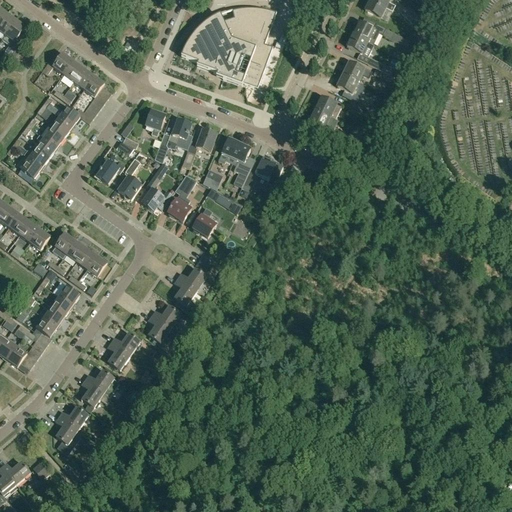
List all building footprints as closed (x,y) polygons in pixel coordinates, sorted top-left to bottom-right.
[(392,13),(395,7),(388,4),(389,3),(382,0),(371,0),(365,12),(381,20),(386,10),(392,13)] [(406,9),(401,14),(413,26),(418,21),(406,9)] [(184,54),(181,59),(198,65),(197,68),(217,76),(216,79),(223,81),(238,87),(241,88),(242,86),(258,91),(273,50),(265,47),(276,15),(269,13),(262,12),(255,11),(247,11),(240,12),(232,13),(235,20),(223,24),(220,17),(215,20),(210,23),(205,26),(201,30),(197,34),(193,39),(189,44),(186,49),(184,54)] [(0,32),(6,37),(17,21),(8,15),(0,25),(0,32)] [(26,28),(17,21),(6,37),(2,41),(13,49),(17,44),(16,43),(26,28)] [(359,24),(353,36),(368,44),(374,47),(380,34),(359,24)] [(399,37),(386,31),(383,37),(396,43),(399,37)] [(353,36),(347,48),(362,56),(365,50),(371,53),(374,47),(368,44),(353,36)] [(0,67),(3,70),(12,58),(6,54),(0,61),(0,67)] [(57,64),(54,69),(64,77),(74,63),(64,55),(57,64)] [(47,77),(54,69),(57,64),(53,60),(43,74),(47,77)] [(384,67),(372,61),(369,67),(377,71),(381,73),(384,67)] [(74,84),(84,71),(74,63),(64,77),(74,84)] [(349,64),(343,76),(358,83),(361,77),(370,81),(373,75),(349,64)] [(84,71),(74,84),(84,92),(94,78),(84,71)] [(374,76),(389,83),(391,78),(381,73),(377,71),(374,76)] [(352,96),(358,83),(343,76),(337,88),(352,96)] [(99,95),(103,89),(105,86),(94,78),(84,92),(95,100),(99,95)] [(108,102),(112,96),(103,89),(99,95),(108,102)] [(61,101),(64,98),(57,93),(54,96),(61,101)] [(86,94),(77,104),(84,110),(92,99),(86,94)] [(99,95),(95,100),(94,101),(104,108),(108,102),(99,95)] [(64,98),(61,101),(69,107),(72,104),(64,98)] [(322,99),(316,111),(331,118),(336,121),(342,109),(322,99)] [(43,107),(47,110),(52,103),(49,100),(43,107)] [(104,108),(94,101),(90,107),(99,114),(104,108)] [(358,107),(362,110),(371,114),(373,108),(361,102),(358,107)] [(362,110),(358,107),(350,103),(347,109),(359,116),(362,110)] [(47,110),(43,107),(38,115),(41,118),(47,110)] [(99,114),(90,107),(85,113),(95,120),(99,114)] [(59,120),(72,130),(81,119),(76,115),(68,109),(59,120)] [(76,115),(81,119),(90,126),(95,120),(85,113),(85,114),(80,110),(76,115)] [(331,118),(316,111),(309,123),(324,131),(331,118)] [(160,133),(165,118),(152,113),(146,128),(153,131),(151,137),(157,139),(159,133),(160,133)] [(35,128),(42,132),(47,123),(39,120),(35,128)] [(72,130),(59,120),(52,130),(65,140),(72,130)] [(28,128),(31,131),(37,123),(33,121),(28,128)] [(175,152),(180,140),(186,143),(192,128),(178,123),(175,130),(173,130),(167,146),(171,148),(170,151),(175,152)] [(31,131),(28,128),(22,136),(25,138),(31,131)] [(65,140),(52,130),(44,140),(57,150),(65,140)] [(210,155),(217,138),(203,132),(196,150),(210,155)] [(57,150),(44,140),(37,150),(50,160),(57,150)] [(123,145),(134,151),(135,152),(138,146),(126,140),(123,145)] [(18,141),(13,148),(16,151),(21,144),(18,141)] [(233,173),(246,179),(250,171),(244,169),(243,166),(250,152),(228,142),(223,153),(218,163),(224,166),(228,159),(238,163),(233,173)] [(122,145),(118,150),(129,158),(134,151),(123,145),(122,145)] [(160,146),(155,162),(163,166),(168,151),(167,148),(160,146)] [(16,151),(13,148),(7,156),(10,159),(16,151)] [(50,160),(37,150),(29,160),(42,170),(50,160)] [(187,153),(182,168),(190,171),(195,156),(187,153)] [(278,180),(283,170),(276,166),(277,165),(263,158),(258,168),(253,166),(241,190),(250,194),(258,178),(269,184),(272,177),(278,180)] [(42,170),(29,160),(21,171),(28,177),(34,181),(42,170)] [(131,178),(140,165),(135,161),(125,174),(131,178)] [(119,177),(125,169),(119,165),(116,170),(108,164),(102,172),(101,172),(100,173),(100,174),(97,179),(108,187),(117,175),(119,177)] [(156,176),(162,180),(168,170),(163,166),(156,176)] [(21,171),(18,175),(25,181),(28,177),(21,171)] [(212,191),(222,196),(228,183),(218,178),(212,191)] [(131,203),(141,188),(128,179),(118,193),(131,203)] [(186,189),(192,192),(197,184),(192,181),(186,189)] [(151,192),(142,206),(154,214),(157,210),(157,209),(162,212),(171,199),(172,198),(167,194),(166,196),(163,200),(153,192),(152,192),(151,192)] [(207,198),(214,203),(218,196),(211,192),(207,198)] [(190,203),(186,201),(187,199),(181,195),(177,202),(176,202),(168,215),(183,225),(191,211),(187,208),(190,203)] [(0,220),(9,208),(0,201),(0,220)] [(0,222),(9,229),(19,215),(9,208),(0,220),(0,222)] [(201,217),(192,231),(208,241),(216,227),(220,221),(212,216),(212,215),(206,211),(202,218),(201,217)] [(29,223),(19,215),(9,229),(19,236),(29,223)] [(39,230),(29,223),(19,236),(29,243),(39,230)] [(40,251),(50,238),(39,230),(29,243),(40,251)] [(56,248),(67,256),(76,243),(65,235),(56,248)] [(77,263),(86,250),(76,243),(67,256),(77,263)] [(77,263),(87,271),(96,257),(86,250),(77,263)] [(17,261),(20,258),(13,253),(11,256),(17,261)] [(98,278),(107,265),(96,257),(87,271),(98,278)] [(20,258),(17,261),(26,267),(28,264),(20,258)] [(197,268),(204,273),(211,264),(203,259),(197,268)] [(48,267),(55,272),(58,268),(51,263),(48,267)] [(58,268),(55,272),(63,278),(66,274),(58,268)] [(197,294),(207,279),(195,271),(188,281),(181,276),(178,281),(187,288),(197,294)] [(69,282),(76,287),(79,283),(71,278),(69,282)] [(41,286),(45,289),(50,281),(46,279),(41,286)] [(187,309),(197,294),(187,288),(178,281),(175,286),(181,290),(175,300),(187,309)] [(86,289),(79,283),(76,287),(84,292),(86,289)] [(39,296),(45,289),(41,286),(36,294),(39,296)] [(58,300),(72,309),(80,297),(66,288),(58,300)] [(31,300),(26,307),(30,310),(35,302),(31,300)] [(65,320),(72,309),(58,300),(51,310),(65,320)] [(39,301),(34,307),(43,315),(48,309),(39,301)] [(178,305),(176,308),(186,315),(188,312),(178,305)] [(30,310),(26,307),(21,315),(24,317),(30,310)] [(155,313),(152,318),(164,326),(171,331),(181,317),(169,309),(162,318),(155,313)] [(44,320),(58,330),(65,320),(51,310),(44,320)] [(7,318),(4,321),(12,327),(15,323),(7,318)] [(160,346),(171,331),(164,326),(152,318),(149,323),(156,328),(148,338),(160,346)] [(51,340),(58,330),(44,320),(36,330),(43,335),(51,340)] [(18,331),(25,336),(28,333),(21,328),(18,331)] [(28,333),(25,336),(33,342),(35,338),(28,333)] [(43,335),(39,340),(49,346),(52,341),(51,340),(43,335)] [(115,341),(112,345),(131,358),(141,344),(129,336),(122,345),(115,341)] [(36,345),(45,351),(49,346),(39,340),(36,345)] [(6,341),(0,349),(0,356),(7,362),(17,348),(6,341)] [(36,345),(32,350),(42,356),(45,351),(36,345)] [(120,373),(131,358),(112,345),(108,350),(115,355),(108,365),(120,373)] [(21,365),(25,360),(28,356),(17,348),(7,362),(18,369),(21,365)] [(32,350),(29,355),(38,361),(42,356),(32,350)] [(28,356),(25,360),(35,366),(38,361),(29,355),(28,356)] [(31,371),(35,366),(25,360),(21,365),(31,371)] [(89,377),(86,382),(104,396),(105,395),(115,381),(103,372),(96,382),(89,377)] [(112,400),(105,395),(104,396),(86,382),(82,387),(89,392),(83,401),(95,410),(101,401),(108,406),(112,400)] [(60,419),(79,433),(89,418),(77,410),(70,419),(63,415),(60,419)] [(60,419),(56,424),(63,429),(57,439),(63,443),(58,450),(68,457),(83,437),(78,433),(79,433),(60,419)] [(7,465),(3,469),(17,487),(31,475),(22,464),(13,472),(7,465)] [(88,468),(83,464),(77,471),(78,472),(72,479),(75,482),(88,468)] [(50,476),(41,465),(33,471),(43,483),(50,476)] [(0,492),(4,498),(17,487),(3,469),(0,471),(0,474),(4,479),(0,482),(0,492)]
